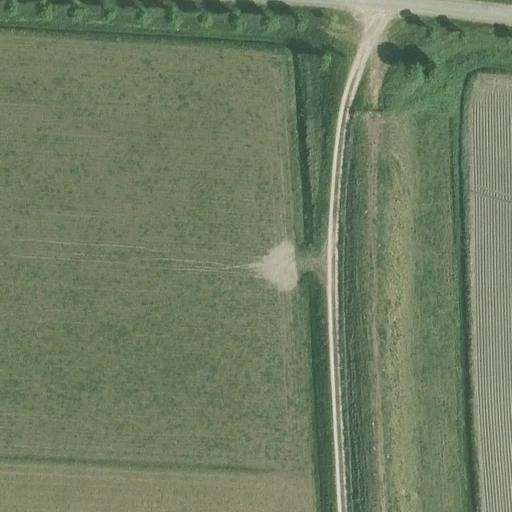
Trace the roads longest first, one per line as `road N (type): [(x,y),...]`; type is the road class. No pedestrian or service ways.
road 1 (track): [(381,1),(339,123),(325,205),(337,511)]
road 2 (unclassified): [(511,17),(348,0)]
